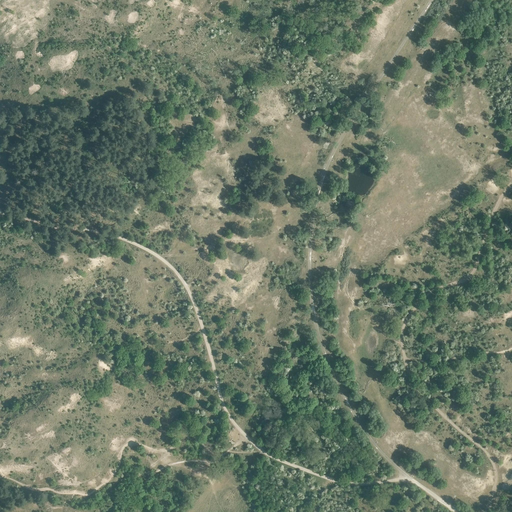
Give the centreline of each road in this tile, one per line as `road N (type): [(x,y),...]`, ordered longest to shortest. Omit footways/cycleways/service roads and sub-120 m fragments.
road 1 (track): [(408,477),(358,484),(267,452),(225,409),(188,288),(164,260),(106,233),(0,212)]
road 2 (track): [(485,511),(496,481),(492,461),(414,385),(400,335),(419,301),(472,272),(511,180)]
road 3 (unknown): [(263,511),(259,454),(216,455),(192,436),(160,453),(129,445),(110,480),(86,496),(0,478)]
